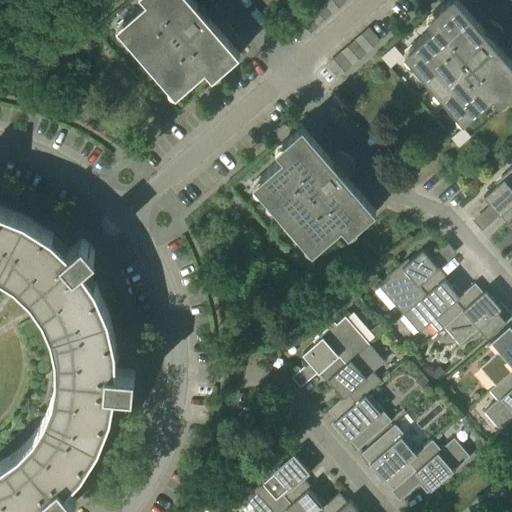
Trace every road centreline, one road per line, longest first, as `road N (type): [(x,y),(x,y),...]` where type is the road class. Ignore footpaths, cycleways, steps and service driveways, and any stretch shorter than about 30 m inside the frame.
road 1 (residential): [(511,291),(446,215),(404,198),(291,72)]
road 2 (residential): [(388,511),(269,378),(176,375)]
road 3 (residential): [(124,218),(291,72)]
road 4 (residential): [(176,375),(168,304),(124,218)]
road 5 (residential): [(124,218),(71,172),(0,142)]
road 6 (residential): [(126,511),(162,449),(176,375)]
